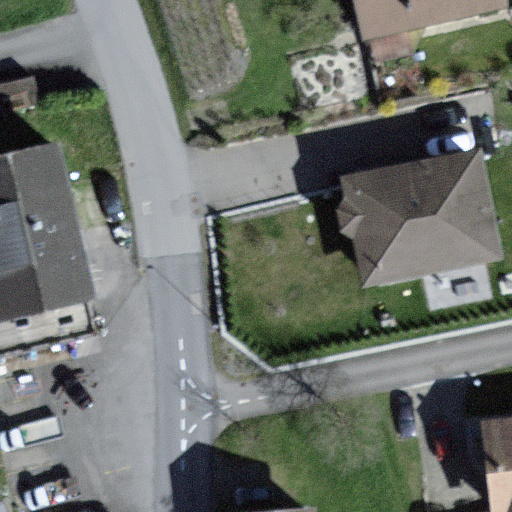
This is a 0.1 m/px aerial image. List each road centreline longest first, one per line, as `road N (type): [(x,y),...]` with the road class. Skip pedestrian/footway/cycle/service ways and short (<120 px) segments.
road 1 (unclassified): [(174,404),(157,158),(110,24)]
road 2 (residential): [(511,349),(290,395),(174,404)]
